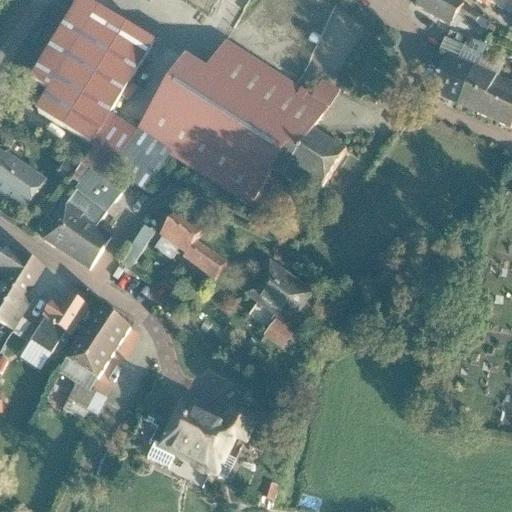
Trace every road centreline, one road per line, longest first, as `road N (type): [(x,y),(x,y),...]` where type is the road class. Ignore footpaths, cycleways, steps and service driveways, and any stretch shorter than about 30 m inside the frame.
road 1 (residential): [(216,407),(186,390),(141,320),(0,234)]
road 2 (residential): [(511,147),(412,100),(410,37),(367,0)]
